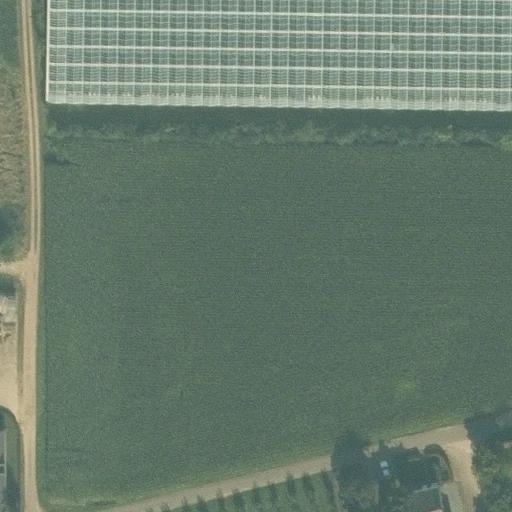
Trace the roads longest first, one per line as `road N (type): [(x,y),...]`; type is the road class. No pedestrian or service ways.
road 1 (track): [(31,511),(23,0)]
road 2 (unclassified): [(130,511),(511,422)]
